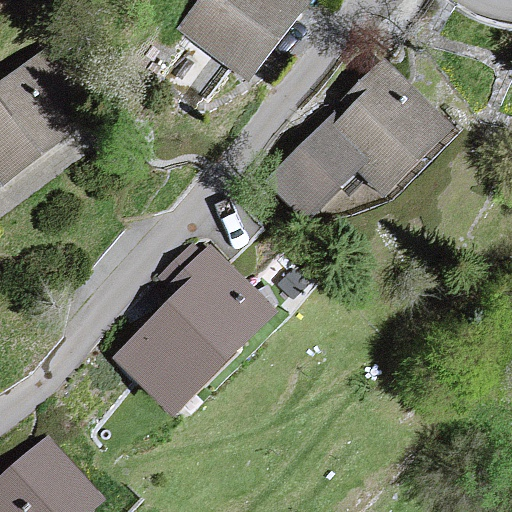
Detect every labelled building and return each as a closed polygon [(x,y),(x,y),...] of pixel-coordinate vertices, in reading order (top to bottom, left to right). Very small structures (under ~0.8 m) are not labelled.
[(304,3),(301,0),(208,0),(188,27),(249,74),(304,3)] [(89,115),(47,57),(17,78),(0,90),(0,173),(3,178),(89,115)] [(449,126),(385,64),(326,124),(276,178),(308,209),(362,161),(389,187),(449,126)] [(273,311),(210,248),(174,284),(185,295),(124,356),(175,407),(273,311)] [(85,511),(100,500),(48,441),(0,482),(0,511),(85,511)]
